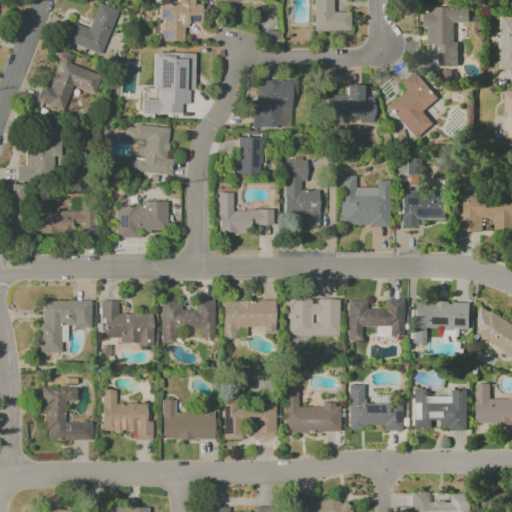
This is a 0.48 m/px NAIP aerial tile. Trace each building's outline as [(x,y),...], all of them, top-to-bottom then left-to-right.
[(184,41),(183,23),(200,22),(200,4),(193,5),(192,0),(175,0),(176,4),(158,5),(159,41),(184,41)] [(312,0),(313,31),(349,31),(348,12),(332,12),(331,0),(312,0)] [(88,29),(69,22),(62,41),(101,54),(116,10),(97,3),(88,29)] [(457,67),(457,43),(452,43),(452,22),(468,22),(468,7),(431,7),(431,13),(422,13),(422,27),(426,27),(426,45),(437,45),(437,67),(457,67)] [(511,69),(511,17),(500,17),(500,70),(511,69)] [(62,111),(71,86),(93,94),(100,75),(68,64),(71,55),(54,49),(50,61),(56,63),(48,87),(41,84),(35,101),(62,111)] [(179,114),(179,104),(187,104),(188,91),(192,91),(193,54),(152,53),(152,91),(156,91),(156,100),(140,99),(140,113),(179,114)] [(432,124),(421,111),(437,98),(413,70),(398,82),(404,90),(385,106),(414,140),(432,124)] [(254,127),(289,127),(289,107),(293,107),(293,81),(253,81),(254,127)] [(325,95),(325,115),(334,115),(333,124),(347,124),(347,116),(357,116),(357,123),(372,123),(372,97),(360,97),(361,85),(344,85),(344,95),(325,95)] [(511,91),(503,91),(502,146),(511,146),(511,91)] [(167,128),(123,124),(122,138),(136,139),(135,148),(141,148),(140,158),(132,157),(131,171),(170,175),(171,159),(164,158),(167,128)] [(16,181),(59,180),(58,130),(26,130),(27,166),(16,166),(16,181)] [(259,137),(235,138),(236,174),(259,174),(259,137)] [(318,190),(299,190),(299,181),(306,181),(306,159),(283,159),(283,216),(300,216),(300,227),(317,227),(318,190)] [(405,159),(405,175),(420,175),(421,159),(405,159)] [(354,188),(354,176),(338,176),(339,226),(388,226),(388,180),(375,180),(375,188),(354,188)] [(415,219),(445,219),(445,192),(400,191),(399,226),(415,227),(415,219)] [(217,233),(250,234),(250,225),(271,226),(271,211),(231,210),(231,193),(217,193),(217,233)] [(511,197),(463,197),(462,213),(457,213),(457,231),(481,232),(481,218),(493,219),(493,230),(511,229),(511,197)] [(165,201),(139,202),(139,207),(114,207),(114,238),(136,238),(136,231),(165,231),(165,201)] [(36,211),(36,235),(72,235),(72,224),(80,224),(80,239),(95,239),(95,211),(36,211)] [(337,300),(309,300),(309,299),(287,299),(287,335),(337,336),(337,300)] [(346,340),(360,340),(360,327),(374,327),(374,336),(402,336),(402,299),(383,299),(383,309),(365,309),(365,301),(346,301),(346,340)] [(89,301),(42,301),(42,323),(37,323),(36,353),(59,353),(59,327),(89,327),(89,301)] [(102,338),(119,338),(119,344),(151,344),(151,314),(115,314),(115,301),(98,301),(98,320),(102,320),(102,338)] [(160,302),(160,343),(174,343),(174,329),(199,329),(199,339),(212,339),(213,301),(193,301),(193,311),(180,310),(180,302),(160,302)] [(273,301),(221,301),(221,339),(234,339),(234,327),(262,327),(262,332),(274,332),(273,301)] [(469,303),(412,302),(412,343),(425,343),(425,329),(469,330),(469,303)] [(475,335),(511,356),(511,328),(487,313),(475,335)] [(476,425),(511,424),(511,398),(489,398),(489,383),(475,384),(476,425)] [(361,403),(361,385),(347,385),(347,430),(361,430),(361,425),(382,425),(382,432),(400,432),(400,403),(361,403)] [(90,441),(90,423),(62,423),(63,401),(75,401),(75,387),(39,387),(39,415),(43,415),(43,431),(47,432),(47,440),(90,441)] [(283,432),(338,432),(338,406),(296,405),(296,387),(283,387),(283,432)] [(466,430),(466,390),(451,390),(451,397),(425,397),(425,389),(411,389),(411,428),(430,428),(430,420),(441,420),(441,430),(466,430)] [(100,432),(133,432),(133,440),(149,440),(150,404),(114,403),(115,390),(101,390),(100,432)] [(174,400),(161,400),(160,440),(212,440),(213,413),(174,413),(174,400)] [(222,440),(240,440),(241,423),(252,423),(252,437),(275,437),(275,403),(259,403),(259,405),(222,405),(222,440)] [(469,511),(469,494),(449,494),(450,501),(428,502),(427,492),(408,492),(408,511),(469,511)] [(350,511),(351,511),(349,511),(345,496),(291,510),(291,511),(350,511)]
